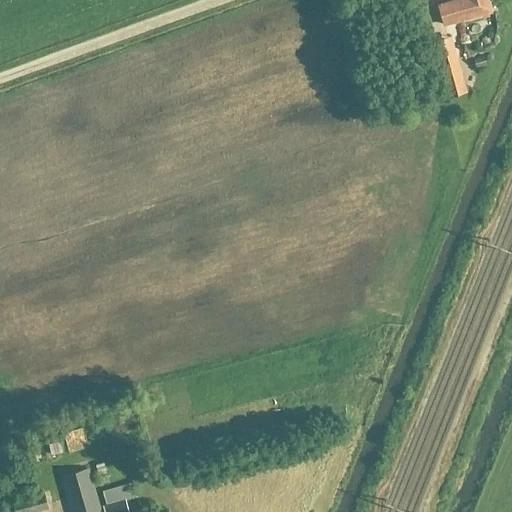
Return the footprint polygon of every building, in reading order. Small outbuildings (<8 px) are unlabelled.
[(461,0),(437,7),(443,27),(490,14),(485,0),(461,0)] [(466,94),(450,38),(430,43),(446,99),(466,94)] [(492,44),(482,46),(484,52),(494,50),(492,44)] [(484,58),(472,61),(474,70),(487,67),(484,58)] [(19,429),(3,433),(5,445),(22,442),(19,429)] [(99,511),(88,471),(61,479),(70,511),(99,511)] [(102,493),(106,507),(102,509),(102,511),(127,511),(124,502),(135,499),(131,484),(102,493)] [(43,494),(11,502),(13,511),(39,511),(46,510),(43,494)]
